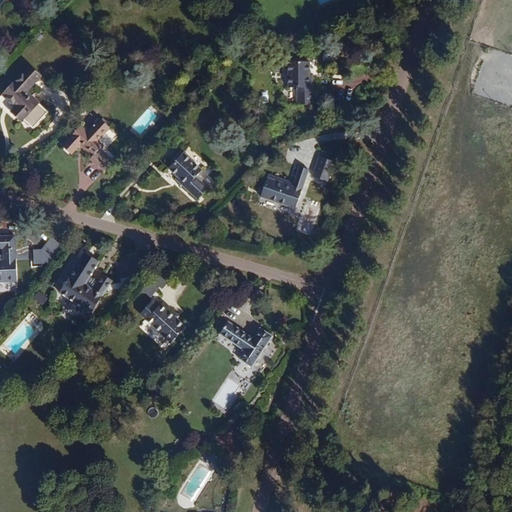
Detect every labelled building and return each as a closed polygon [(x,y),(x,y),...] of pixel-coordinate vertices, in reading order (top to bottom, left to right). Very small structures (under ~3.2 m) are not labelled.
[(310,78),(310,74),(310,62),(288,62),(288,88),(297,88),(298,105),(313,105),(313,78),(310,78)] [(41,76),(29,66),(3,94),(16,107),(12,111),(22,121),(23,119),(34,128),(49,112),(27,91),(41,76)] [(81,125),(62,145),(72,155),(81,145),(93,156),(90,159),(103,171),(113,162),(99,149),(103,145),(98,141),(110,129),(99,118),(87,131),(81,125)] [(181,179),(178,182),(197,200),(208,188),(196,177),(202,170),(184,153),(169,168),(177,176),(181,179)] [(334,161),(320,156),(313,176),(328,181),(334,161)] [(293,186),(267,177),(261,197),(295,209),(308,169),(300,166),(293,186)] [(51,235),(33,257),(44,266),(63,245),(51,235)] [(0,282),(17,282),(15,236),(0,236),(0,239),(0,249),(3,249),(3,260),(0,259),(0,282)] [(100,262),(86,253),(59,293),(91,314),(113,281),(104,275),(97,285),(88,279),(100,262)] [(139,273),(143,275),(149,263),(136,256),(130,268),(139,273)] [(162,270),(143,290),(151,297),(161,286),(163,288),(172,279),(162,270)] [(139,284),(143,275),(139,273),(135,282),(139,284)] [(39,291),(34,298),(43,304),(48,297),(39,291)] [(174,317),(177,314),(163,301),(152,313),(158,319),(152,325),(171,343),(186,327),(177,319),(174,317)] [(252,367),(273,336),(260,328),(253,338),(228,322),(220,334),(245,351),(239,359),(252,367)] [(207,444),(212,447),(216,441),(211,438),(207,444)] [(216,441),(212,447),(220,452),(224,446),(216,441)] [(229,449),(224,446),(220,452),(225,456),(229,449)]
